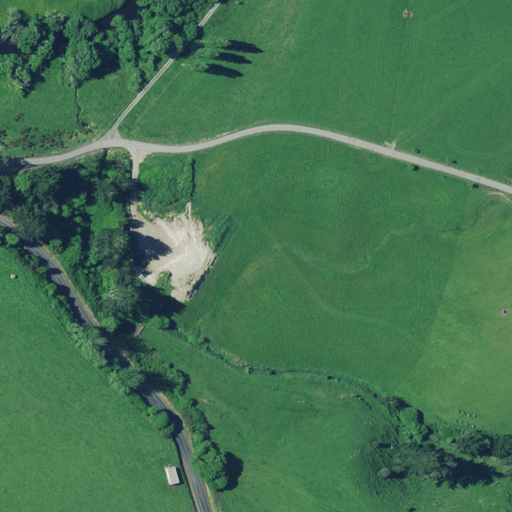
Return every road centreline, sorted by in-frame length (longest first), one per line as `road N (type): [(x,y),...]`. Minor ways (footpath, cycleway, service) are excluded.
road 1 (unclassified): [(0,221),(187,435),(206,511)]
road 2 (unclassified): [(0,171),(93,141),(215,0)]
